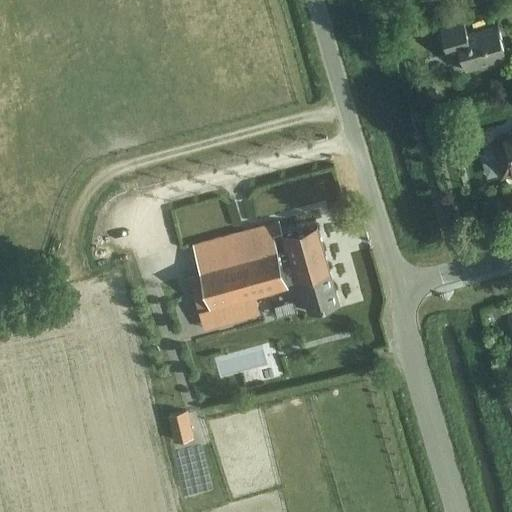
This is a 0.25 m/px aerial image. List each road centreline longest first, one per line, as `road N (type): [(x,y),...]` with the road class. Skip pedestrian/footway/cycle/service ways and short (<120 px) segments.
road 1 (track): [(0,289),(93,262),(102,228),(156,194),(357,140)]
road 2 (unclassified): [(398,283),(318,0)]
road 3 (unclassified): [(457,511),(407,343),(398,283)]
